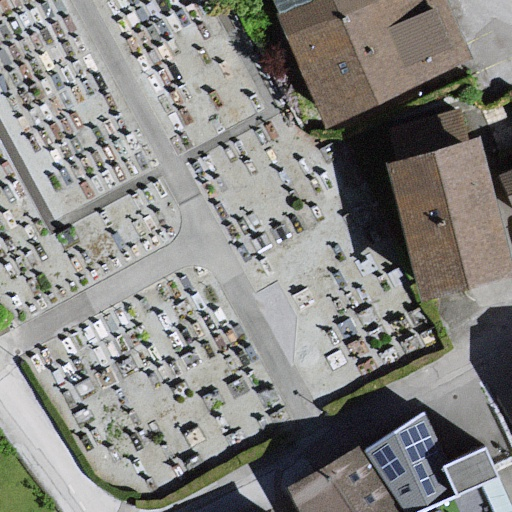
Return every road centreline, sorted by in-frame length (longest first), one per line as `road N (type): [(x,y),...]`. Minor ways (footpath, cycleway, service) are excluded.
road 1 (residential): [(179,511),(511,340)]
road 2 (residential): [(87,511),(0,387)]
